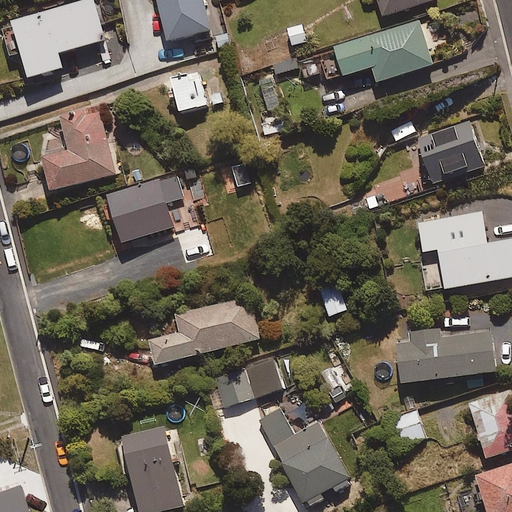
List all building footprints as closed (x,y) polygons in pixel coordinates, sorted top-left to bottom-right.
[(105,39),(93,0),(84,0),(12,22),(29,78),(63,68),(59,53),(105,39)] [(156,0),(168,40),(211,29),(203,0),(156,0)] [(436,0),(378,0),(384,16),(436,0)] [(419,20),(334,47),(343,76),(371,67),(376,83),(433,65),(419,20)] [(306,41),(302,25),(287,28),(291,45),(306,41)] [(274,75),(297,67),(294,58),(271,66),(274,75)] [(200,76),(191,79),(189,73),(172,77),(179,111),(207,105),(200,76)] [(279,108),(274,86),(262,89),(267,111),(279,108)] [(117,175),(100,110),(61,120),(69,148),(42,155),(52,191),(117,175)] [(483,170),(467,122),(418,137),(434,186),(483,170)] [(245,164),(232,168),(238,188),(251,183),(245,164)] [(105,196),(118,243),(174,227),(167,203),(185,198),(178,175),(105,196)] [(257,204),(244,209),(253,231),(266,226),(257,204)] [(511,277),(511,239),(489,244),(483,211),(417,223),(422,252),(438,249),(445,290),(511,277)] [(337,278),(317,285),(329,319),(349,311),(337,278)] [(250,297),(176,316),(180,329),(149,337),(156,366),(261,340),(250,297)] [(444,338),(443,329),(409,332),(410,342),(397,343),(401,382),(497,373),(493,333),(444,338)] [(272,358),(216,377),(226,407),(282,388),(272,358)] [(511,397),(510,390),(469,404),(488,460),(511,451),(511,397)] [(353,484),(319,424),(296,437),(277,403),(257,414),(285,464),(283,465),(307,509),(353,484)] [(426,437),(415,410),(384,423),(395,449),(426,437)] [(165,429),(118,440),(127,474),(131,473),(141,511),(165,511),(184,507),(165,429)] [(511,511),(511,459),(473,474),(486,511),(511,511)] [(0,511),(29,511),(21,486),(0,492),(0,511)]
